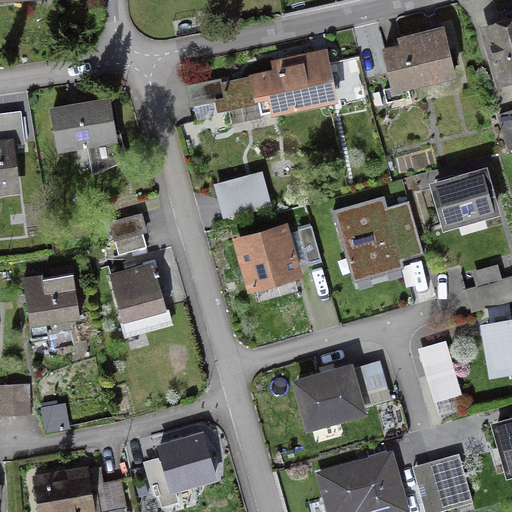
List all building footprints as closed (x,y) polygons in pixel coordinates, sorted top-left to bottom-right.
[(511,23),(485,31),(500,82),(511,78),(511,23)] [(452,75),(442,30),(399,41),(401,48),(382,52),(391,89),(383,91),(386,102),(404,98),(405,102),(409,101),(406,86),(452,75)] [(221,80),(189,87),(193,107),(224,100),(226,108),(257,102),(260,114),(332,99),(324,64),(317,65),(315,56),(275,64),(277,74),(222,85),(221,80)] [(113,135),(107,103),(51,113),(57,149),(91,143),(95,167),(122,156),(116,134),(113,135)] [(511,148),(511,113),(497,118),(507,150),(511,148)] [(0,190),(14,189),(9,145),(0,145),(0,190)] [(226,219),(274,206),(265,172),(217,185),(226,219)] [(434,187),(445,226),(493,212),(482,173),(434,187)] [(402,194),(333,215),(353,284),(422,263),(402,194)] [(108,224),(113,241),(141,233),(143,233),(139,215),(108,224)] [(297,231),(307,267),(320,263),(310,227),(297,231)] [(281,228),(237,241),(251,289),(294,277),(281,228)] [(145,248),(141,233),(113,241),(117,256),(145,248)] [(165,311),(152,265),(108,277),(121,323),(165,311)] [(78,316),(71,274),(22,282),(28,319),(40,317),(41,322),(78,316)] [(470,313),(511,301),(511,279),(511,277),(463,290),(470,313)] [(511,365),(511,320),(486,324),(492,364),(499,368),(511,365)] [(457,393),(442,346),(419,353),(435,400),(457,393)] [(362,413),(349,368),(296,383),(310,428),(362,413)] [(27,416),(26,385),(11,386),(12,416),(27,416)] [(0,416),(12,416),(11,386),(0,386),(0,416)] [(64,409),(41,413),(45,433),(68,429),(64,409)] [(511,471),(511,422),(495,427),(508,473),(511,471)] [(189,483),(212,477),(200,437),(159,449),(162,462),(145,466),(154,497),(158,496),(161,506),(175,502),(172,492),(190,487),(189,483)] [(371,511),(396,511),(403,510),(388,457),(320,476),(330,511),(346,511),(370,505),(371,511)] [(110,511),(124,509),(119,480),(102,483),(99,468),(84,471),(85,475),(64,479),(63,474),(33,479),(38,511),(110,511)] [(467,490),(438,498),(438,499),(442,511),(471,503),(467,490)] [(439,511),(442,511),(438,499),(421,504),(423,511),(439,511)]
